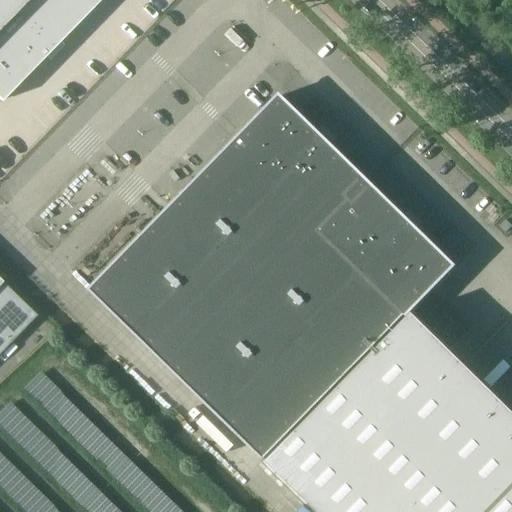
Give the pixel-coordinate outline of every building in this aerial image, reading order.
[(0,0),(0,101),(1,102),(45,56),(48,59),(55,52),(63,45),(60,42),(100,0),(0,0)] [(91,290),(264,459),(405,315),(405,316),(454,266),(366,180),(280,96),(91,290)] [(0,352),(36,315),(1,282),(0,280),(0,352)] [(408,318),(267,462),(317,511),(511,511),(511,410),(412,313),(412,314),(408,318)] [(24,490),(33,499),(28,504),(35,511),(60,511),(32,482),(24,490)]
